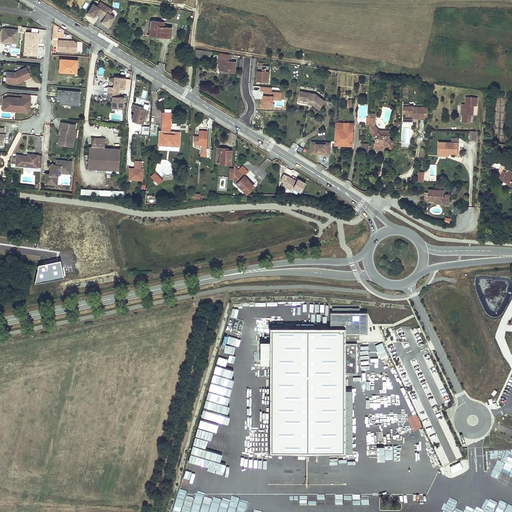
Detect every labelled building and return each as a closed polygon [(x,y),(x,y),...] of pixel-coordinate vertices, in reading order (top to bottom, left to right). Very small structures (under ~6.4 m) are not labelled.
[(92,3),(87,12),(90,14),(89,15),(91,17),(93,18),(95,14),(96,12),(100,15),(106,6),(99,2),(97,6),(92,3)] [(106,6),(100,15),(104,17),(103,18),(100,22),(103,24),(104,25),(105,23),(108,25),(114,16),(110,14),(112,10),(106,6)] [(159,21),(150,20),(149,35),(160,36),(171,38),(172,28),(163,27),(158,26),(159,21)] [(16,44),(18,30),(3,28),(1,43),(6,44),(6,43),(9,43),(10,42),(11,42),(11,43),(16,44)] [(36,44),(36,37),(38,38),(39,33),(25,32),(23,55),(35,55),(36,47),(35,46),(35,44),(36,44)] [(77,52),(77,43),(73,41),(58,40),(57,51),(77,52)] [(229,56),(220,55),(219,60),(221,60),(219,70),(228,71),(234,72),(236,62),(229,61),(229,56)] [(77,60),(60,59),(60,71),(76,72),(77,60)] [(263,63),(259,63),(258,81),(264,81),(264,83),(266,83),(269,83),(269,71),(269,64),(263,64),(263,63)] [(23,78),(30,75),(26,67),(15,73),(6,72),(5,82),(14,83),(17,83),(23,80),(23,78)] [(125,78),(115,77),(114,88),(110,87),(109,92),(119,93),(119,88),(125,89),(125,78)] [(79,105),(80,91),(58,89),(57,99),(60,99),(62,100),(62,102),(72,103),(72,105),(79,105)] [(313,93),(300,90),(298,99),(314,102),(313,104),(319,109),(324,101),(313,93)] [(119,93),(109,92),(109,97),(113,97),(111,107),(123,109),(123,98),(118,97),(119,93)] [(3,99),(2,110),(13,111),(14,107),(27,109),(27,103),(30,103),(30,99),(7,97),(3,99)] [(464,115),(463,122),(472,123),(472,115),(474,115),(475,105),(479,105),(479,97),(467,97),(466,104),(465,104),(463,106),(462,115),(464,115)] [(27,109),(14,107),(13,111),(26,112),(29,110),(30,103),(27,103),(27,109)] [(135,111),(132,121),(143,123),(146,110),(140,108),(141,107),(137,105),(133,104),(131,110),(135,111)] [(410,104),(405,104),(404,117),(407,120),(414,120),(414,118),(424,119),(424,108),(414,107),(414,106),(410,105),(410,104)] [(160,131),(159,144),(179,145),(180,132),(175,132),(169,132),(169,127),(170,122),(170,117),(169,113),(164,113),(164,117),(164,122),(163,127),(163,131),(160,131)] [(380,129),(376,125),(376,121),(376,117),(375,117),(375,113),(369,113),(369,117),(367,117),(367,124),(371,124),(370,132),(376,139),(376,142),(375,142),(375,143),(374,147),(381,148),(381,145),(381,143),(381,142),(383,142),(385,142),(385,144),(387,146),(392,146),(396,143),(390,137),(391,130),(384,130),(384,126),(381,126),(380,129)] [(58,144),(72,146),(74,137),(75,130),(76,126),(69,125),(69,123),(61,122),(60,129),(62,129),(61,136),(59,136),(58,144)] [(354,123),(337,123),(336,144),(344,144),(353,145),(354,123)] [(206,149),(207,131),(203,130),(199,130),(199,136),(199,138),(194,138),(194,145),(202,146),(201,149),(206,149)] [(470,131),(470,140),(477,141),(478,131),(470,131)] [(452,141),(438,140),(437,155),(444,156),(444,152),(448,152),(460,153),(461,138),(452,137),(452,141)] [(89,149),(87,168),(106,169),(119,170),(120,151),(105,150),(105,140),(98,139),(98,141),(92,141),(91,149),(89,149)] [(330,154),(331,143),(312,142),(311,153),(330,154)] [(220,153),(220,163),(230,164),(232,150),(228,150),(228,148),(224,148),(217,147),(217,153),(220,153)] [(37,167),(38,155),(28,154),(27,157),(24,157),(24,156),(16,155),(16,157),(11,157),(10,161),(16,161),(15,166),(37,167)] [(72,161),(56,159),(56,164),(53,164),(50,167),(50,174),(46,173),(45,183),(55,184),(56,175),(58,175),(61,173),(61,170),(71,171),(72,161)] [(234,178),(233,180),(246,193),(254,186),(248,179),(235,165),(234,168),(234,169),(234,173),(234,178)] [(142,180),(143,168),(141,168),(135,168),(129,167),(129,177),(137,178),(137,179),(142,180)] [(504,180),(511,170),(509,169),(506,173),(503,172),(500,178),(504,180)] [(163,179),(155,172),(151,176),(158,184),(163,179)] [(296,181),(284,174),(280,180),(284,183),(283,185),(292,190),(293,188),(301,192),(306,182),(298,178),(296,181)] [(444,190),(429,189),(428,192),(428,201),(435,201),(445,201),(445,204),(451,204),(451,197),(446,196),(443,196),(444,190)] [(122,198),(122,193),(81,190),(80,195),(122,198)] [(64,276),(60,260),(39,264),(35,282),(64,276)] [(359,311),(359,307),(332,307),(332,311),(332,327),(329,327),(270,327),(269,341),(269,364),(269,453),(345,453),(345,390),(345,373),(357,373),(357,342),(345,342),(345,339),(359,339),(359,333),(359,311)] [(269,364),(269,341),(260,341),(260,364),(269,364)] [(383,342),(375,345),(382,361),(390,358),(383,342)] [(439,407),(433,410),(440,423),(445,420),(439,407)] [(209,412),(202,436),(225,442),(227,435),(238,438),(240,430),(232,428),(234,419),(221,415),(221,416),(209,412)] [(501,464),(509,464),(509,450),(501,450),(501,464)] [(498,451),(490,452),(492,466),(500,465),(498,451)] [(460,461),(450,465),(453,472),(463,468),(460,461)] [(228,464),(225,471),(231,473),(234,466),(228,464)] [(195,497),(191,511),(245,511),(246,510),(238,508),(239,505),(231,503),(230,506),(221,504),(218,511),(210,510),(212,502),(195,497)]
